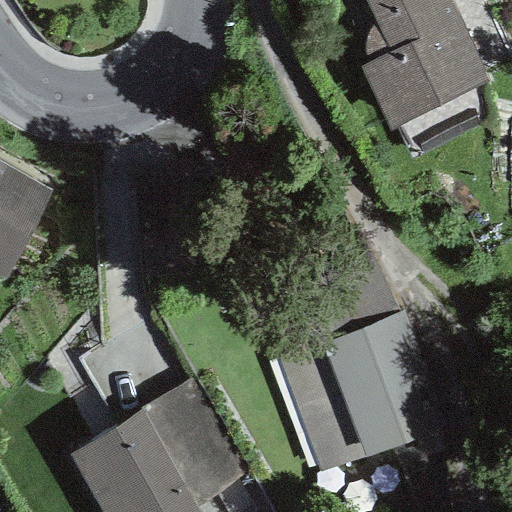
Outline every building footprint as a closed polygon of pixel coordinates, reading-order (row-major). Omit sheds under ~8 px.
[(362,51),(365,62),(358,66),(390,130),(489,81),(448,0),(363,0),(375,24),(368,32),(365,41),(362,51)] [(0,276),(7,280),(51,192),(0,164),(0,276)] [(190,184),(144,184),(144,255),(191,255),(190,184)] [(266,295),(286,350),(275,354),(318,468),(320,474),(445,427),(402,313),(396,315),(372,253),(266,295)] [(101,511),(197,511),(195,508),(249,477),(192,379),(66,453),(101,511)]
